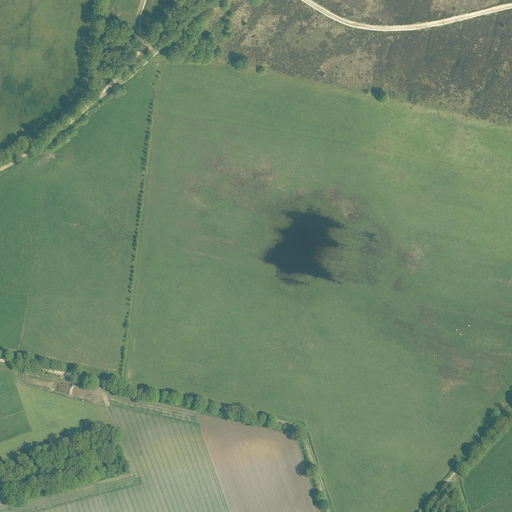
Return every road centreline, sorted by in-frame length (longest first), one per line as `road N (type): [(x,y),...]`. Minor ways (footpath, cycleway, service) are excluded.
road 1 (track): [(328,511),(291,424),(0,359)]
road 2 (track): [(305,0),(380,27),(511,4)]
road 3 (track): [(423,511),(511,404)]
road 4 (track): [(0,169),(108,86)]
